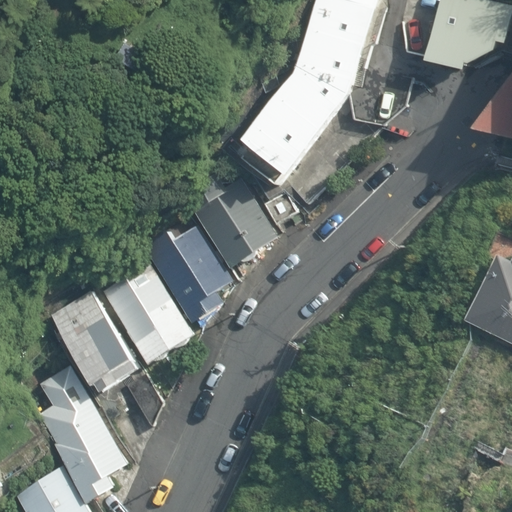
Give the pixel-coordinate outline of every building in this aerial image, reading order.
[(382,0),(319,0),(300,65),(298,74),(237,150),(282,186),(351,99),(356,88),(382,0)] [(511,28),(511,5),(491,0),(443,0),(429,60),(468,70),(469,63),(473,64),(498,50),(500,42),(508,43),(511,28)] [(511,136),(511,79),(476,128),(511,136)] [(185,194),(234,270),(247,261),(250,261),(253,261),(256,259),(258,257),(259,255),(260,252),(282,237),(247,183),(234,194),(219,172),(185,194)] [(288,190),(266,204),(279,225),(301,211),(288,190)] [(235,282),(199,225),(176,240),(169,229),(146,246),(196,323),(228,303),(221,292),(235,282)] [(198,335),(145,249),(134,259),(136,261),(133,263),(136,266),(133,267),(129,268),(126,271),(124,274),(127,277),(106,291),(152,364),(198,335)] [(511,258),(505,255),(474,318),(511,336),(511,258)] [(143,369),(95,290),(54,314),(96,385),(100,383),(105,392),(143,369)] [(511,408),(511,354),(498,349),(478,392),(511,408)] [(134,463),(73,366),(43,384),(56,405),(42,414),(59,443),(57,444),(68,463),(91,503),(121,487),(114,475),(134,463)] [(166,403),(150,377),(138,384),(135,380),(129,384),(156,427),(166,403)] [(458,437),(511,462),(511,408),(478,392),(458,437)] [(436,483),(498,511),(511,511),(511,462),(458,437),(436,483)] [(96,511),(91,503),(68,463),(19,495),(29,511),(96,511)] [(498,511),(436,483),(416,474),(398,511),(498,511)]
